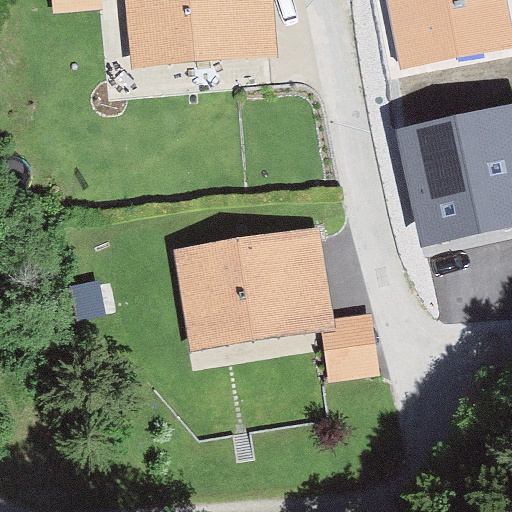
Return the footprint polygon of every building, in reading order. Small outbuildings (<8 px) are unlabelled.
[(97,0),(56,0),(57,8),(98,5),(97,0)] [(125,0),(130,67),(278,56),(274,0),(125,0)] [(511,29),(506,0),(390,0),(404,69),(511,47),(511,29)] [(511,106),(394,132),(419,247),(511,226),(511,106)] [(321,325),(326,325),(317,247),(198,261),(207,338),(321,325)] [(371,374),(364,321),(326,325),(321,325),(331,379),(371,374)]
